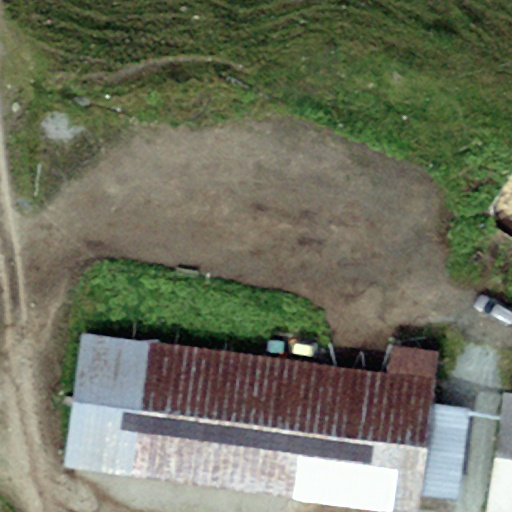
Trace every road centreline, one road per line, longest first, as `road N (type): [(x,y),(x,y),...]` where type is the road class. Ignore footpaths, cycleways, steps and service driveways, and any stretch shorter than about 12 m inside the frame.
road 1 (track): [(511,320),(474,308),(420,256),(230,226),(0,246)]
road 2 (track): [(33,492),(13,395),(0,246)]
road 3 (track): [(33,492),(182,511)]
